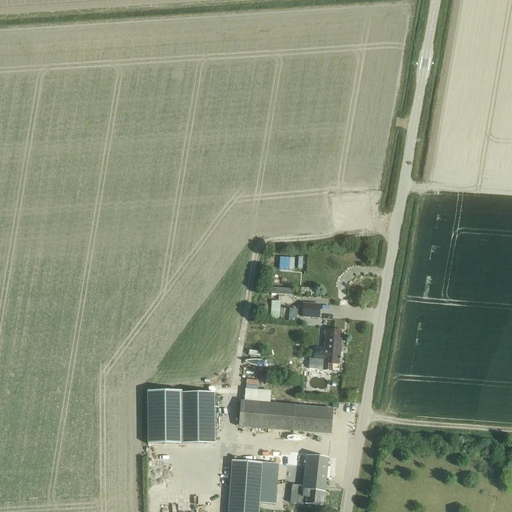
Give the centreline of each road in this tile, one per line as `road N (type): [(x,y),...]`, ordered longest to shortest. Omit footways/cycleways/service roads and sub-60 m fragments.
road 1 (unclassified): [(346,511),(435,0)]
road 2 (track): [(229,435),(258,239),(394,234)]
road 3 (track): [(362,420),(511,431)]
